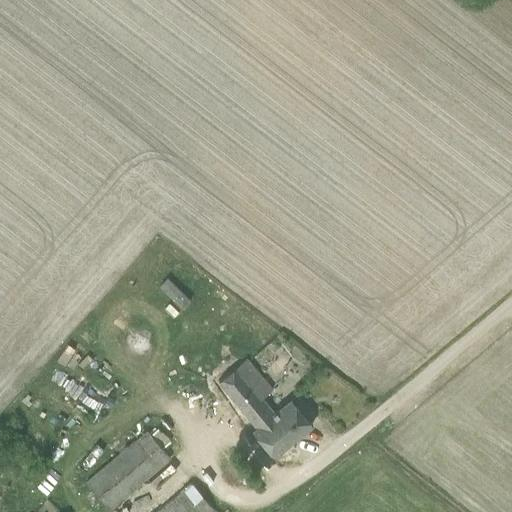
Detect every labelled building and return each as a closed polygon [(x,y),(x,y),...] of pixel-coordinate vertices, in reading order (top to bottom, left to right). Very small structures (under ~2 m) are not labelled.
[(262,399),(273,390),(246,359),(220,382),(257,426),(252,430),(273,457),(312,425),(289,399),(273,412),(262,399)] [(82,375),(65,396),(102,425),(119,404),(82,375)] [(511,458),(511,403),(479,380),(453,417),(511,458)] [(403,460),(476,511),(511,511),(511,473),(433,418),(403,460)] [(146,430),(84,481),(90,488),(110,509),(170,459),(161,448),(150,434),(146,430)] [(209,511),(213,509),(190,483),(154,511),(209,511)]
